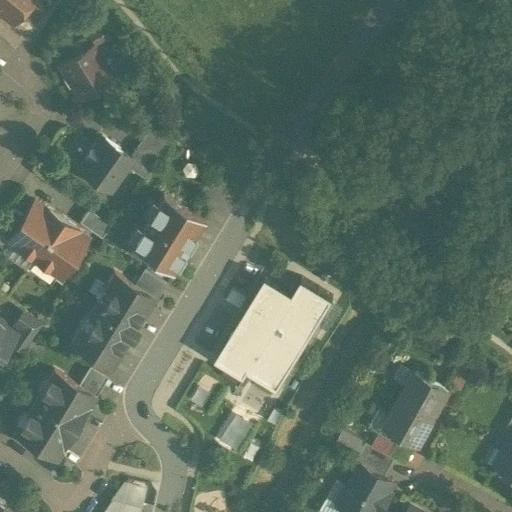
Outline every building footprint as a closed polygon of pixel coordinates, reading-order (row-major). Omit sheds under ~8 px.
[(0,0),(0,8),(13,19),(28,0),(0,0)] [(98,23),(66,42),(73,53),(93,41),(105,34),(98,23)] [(73,53),(59,61),(80,96),(92,88),(96,91),(103,87),(103,82),(114,75),(112,71),(113,70),(104,56),(103,57),(93,41),(73,53)] [(130,152),(101,132),(78,164),(110,186),(127,162),(132,154),(130,152)] [(154,159),(134,146),(130,152),(132,154),(127,162),(143,174),(154,159)] [(205,215),(162,189),(130,242),(172,268),(177,261),(177,262),(195,232),(195,231),(205,215)] [(7,236),(7,237),(33,255),(62,214),(55,210),(53,210),(34,197),(23,213),(7,236)] [(11,205),(0,220),(0,230),(7,236),(23,213),(11,205)] [(110,221),(88,205),(79,218),(101,234),(110,221)] [(62,214),(33,255),(59,273),(87,234),(68,221),(68,218),(62,214)] [(166,278),(145,265),(135,281),(152,292),(151,294),(155,296),(166,278)] [(113,268),(104,284),(110,288),(105,297),(98,293),(87,312),(93,316),(88,325),(81,321),(71,337),(110,360),(128,331),(131,333),(137,322),(134,321),(151,294),(152,292),(135,281),(113,268)] [(244,361),(274,379),(328,289),(297,270),(288,286),(261,269),(210,352),(239,368),(244,361)] [(487,275),(471,295),(493,313),(501,302),(491,294),(499,284),(487,275)] [(0,319),(0,353),(16,331),(0,319)] [(108,373),(89,362),(78,380),(93,390),(92,391),(96,393),(108,373)] [(54,366),(16,428),(55,452),(71,426),(78,416),(77,415),(92,391),(93,390),(78,380),(54,366)] [(449,385),(416,366),(386,421),(419,439),(449,385)] [(511,431),(503,447),(508,449),(500,463),(499,466),(500,470),(507,474),(511,473),(511,431)] [(395,453),(366,437),(355,457),(361,460),(362,459),(385,472),(395,453)] [(385,472),(362,459),(361,460),(340,499),(362,511),(374,511),(379,503),(382,504),(383,503),(380,502),(383,498),(386,497),(389,492),(390,491),(387,490),(394,477),(385,472)] [(0,511),(18,511),(4,501),(5,499),(0,495),(0,511)] [(427,511),(411,503),(405,511),(427,511)]
